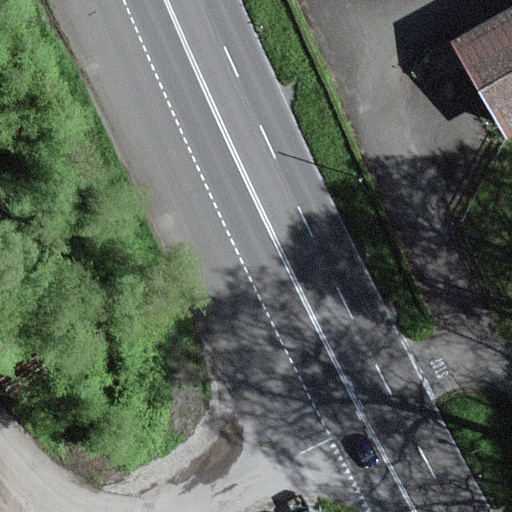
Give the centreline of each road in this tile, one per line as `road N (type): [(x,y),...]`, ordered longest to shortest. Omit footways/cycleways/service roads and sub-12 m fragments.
road 1 (primary): [(166,0),(362,409)]
road 2 (unclassified): [(362,409),(292,450),(159,481),(58,474),(0,432)]
